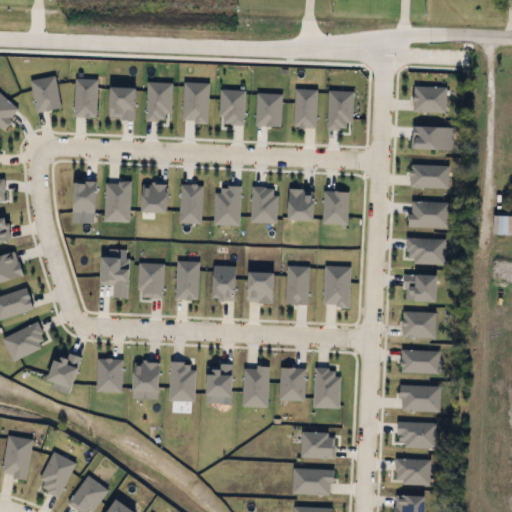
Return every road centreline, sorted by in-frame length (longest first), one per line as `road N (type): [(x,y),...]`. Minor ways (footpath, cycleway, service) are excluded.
road 1 (residential): [(511,37),(0,33)]
road 2 (residential): [(386,38),(362,511)]
road 3 (residential): [(377,161),(49,149),(35,187),(45,236)]
road 4 (residential): [(45,236),(68,309),(93,325),(370,340)]
